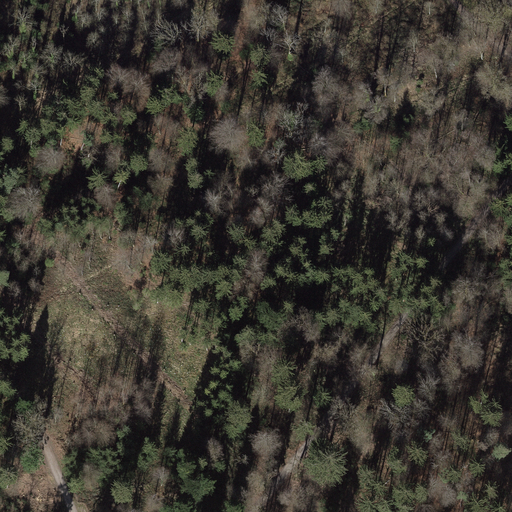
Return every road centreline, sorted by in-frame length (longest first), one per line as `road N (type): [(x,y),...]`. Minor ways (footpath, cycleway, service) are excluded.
road 1 (track): [(253,511),(511,178)]
road 2 (track): [(75,511),(0,380)]
